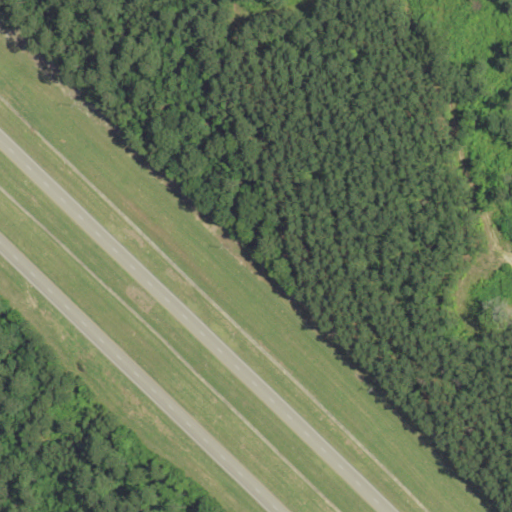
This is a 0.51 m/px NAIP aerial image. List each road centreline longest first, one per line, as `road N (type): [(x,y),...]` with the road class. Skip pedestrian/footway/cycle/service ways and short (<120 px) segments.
road 1 (trunk): [(383,511),(0,140)]
road 2 (trunk): [(0,243),(276,511)]
